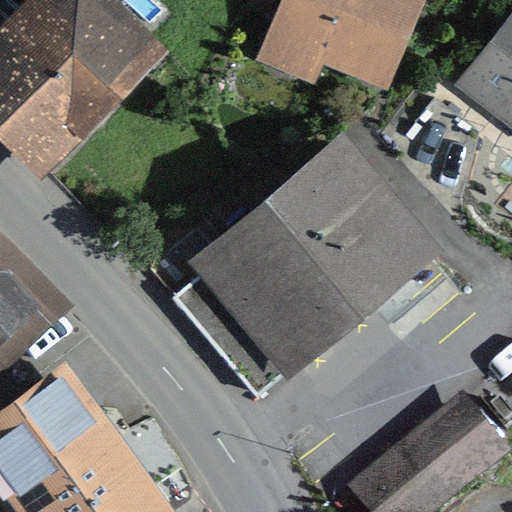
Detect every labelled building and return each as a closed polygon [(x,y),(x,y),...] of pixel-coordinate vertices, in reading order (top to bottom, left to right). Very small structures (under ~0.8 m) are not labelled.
[(0,132),(42,174),(168,44),(123,0),(23,0),(0,23),(0,132)] [(388,85),(423,0),(279,0),(257,56),(317,81),(326,59),(388,85)] [(511,122),(511,8),(457,79),(511,122)] [(479,129),(434,94),(401,140),(461,191),(479,129)] [(286,368),(290,373),(445,242),(343,121),(186,253),(200,270),(174,292),(258,392),(286,368)] [(0,372),(72,301),(0,227),(0,372)] [(177,511),(66,353),(0,398),(0,500),(5,498),(14,511),(177,511)] [(462,391),(404,437),(452,497),(510,450),(462,391)] [(404,437),(346,483),(369,511),(433,511),(452,497),(404,437)]
